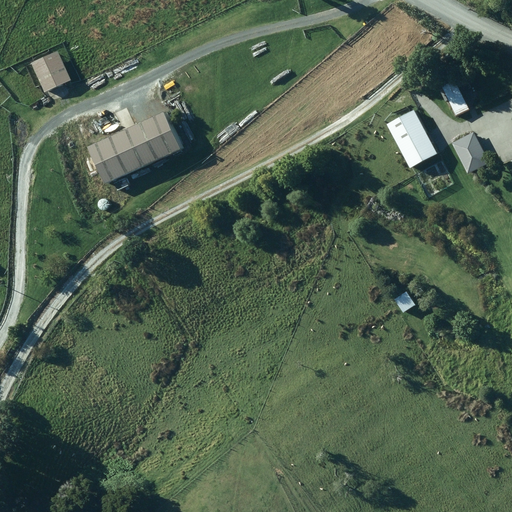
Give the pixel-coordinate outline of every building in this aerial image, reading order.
[(68,94),(65,85),(70,83),(58,53),(32,63),(45,93),(49,92),(52,101),(68,94)] [(456,81),(441,89),(455,118),(471,110),(456,81)] [(170,111),(87,148),(105,187),(187,150),(170,111)] [(416,112),(387,127),(409,171),(438,156),(416,112)] [(475,133),(451,144),(467,176),(490,165),(475,133)] [(443,161),(416,174),(427,198),(455,185),(443,161)] [(410,293),(396,301),(404,315),(418,307),(410,293)]
